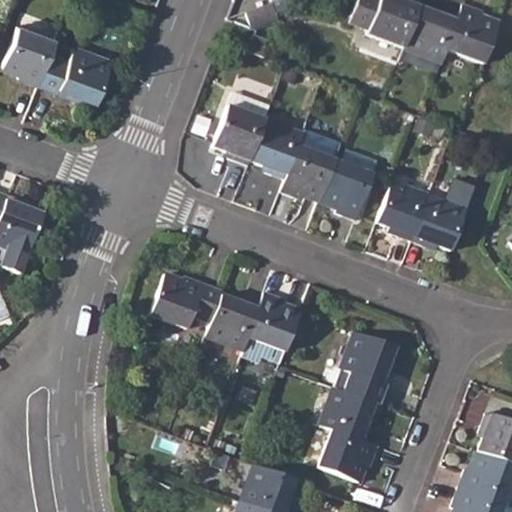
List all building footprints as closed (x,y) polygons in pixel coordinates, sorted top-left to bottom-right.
[(365,33),(402,47),(417,8),(419,2),(413,0),(396,0),(397,0),(395,0),(355,0),(347,22),(366,30),(365,33)] [(271,3),(245,12),(250,27),(276,18),(271,3)] [(456,16),(443,50),(482,65),(497,23),(479,16),(481,11),(461,3),(456,16)] [(417,8),(402,47),(439,61),(443,50),(456,16),(438,9),(436,14),(417,8)] [(23,11),(19,20),(53,35),(57,25),(23,11)] [(54,40),(16,25),(0,65),(17,72),(15,77),(36,85),(50,50),(54,40)] [(253,35),(246,52),(262,58),(269,41),(253,35)] [(50,50),(36,85),(74,100),(77,94),(94,101),(108,60),(71,47),(67,57),(50,50)] [(226,106),(211,147),(229,154),(227,159),(245,166),(248,161),(263,120),(226,106)] [(263,120),(248,161),(266,168),(264,173),(284,180),(296,147),(301,134),(263,120)] [(284,180),(279,193),(299,201),(301,197),(318,203),(334,162),(296,147),(284,180)] [(334,162),(318,203),(335,209),(334,214),(354,222),(371,176),(334,162)] [(389,182),(374,224),(392,230),(391,234),(409,241),(426,196),(389,182)] [(0,246),(6,249),(2,261),(0,266),(0,268),(18,276),(40,215),(23,209),(25,204),(0,194),(0,246)] [(426,196),(409,241),(429,249),(431,245),(449,251),(464,210),(426,196)] [(162,274),(147,316),(186,330),(190,318),(208,325),(219,297),(221,291),(182,277),(181,281),(162,274)] [(257,306),(245,339),(283,353),(299,312),(282,305),(284,300),(263,292),(257,306)] [(208,325),(203,337),(240,351),(245,339),(257,306),(238,299),(236,303),(219,297),(208,325)] [(352,375),(345,393),(372,403),(378,405),(392,367),(387,366),(394,347),(353,332),(339,370),(352,375)] [(332,388),(318,426),(331,431),(363,443),(371,423),(366,421),(372,403),(345,393),(332,388)] [(481,434),(474,453),(511,466),(511,423),(483,413),(476,432),(481,434)] [(363,443),(331,431),(318,469),(358,484),(364,466),(369,468),(376,448),(363,443)] [(463,468),(456,487),(502,505),(511,478),(511,466),(474,453),(468,469),(463,468)] [(254,466),(240,503),(263,511),(288,511),(292,501),(288,499),(295,482),(254,466)] [(452,510),(451,511),(511,511),(511,508),(502,505),(456,487),(448,508),(452,510)] [(263,511),(240,503),(236,511),(263,511)]
